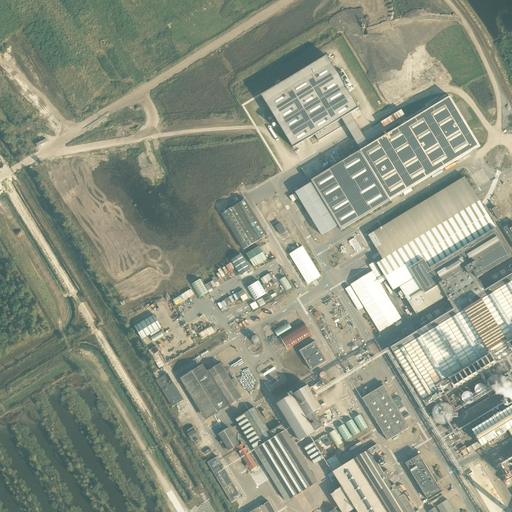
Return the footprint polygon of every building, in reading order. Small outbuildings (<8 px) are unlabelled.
[(327,56),(262,95),(293,148),(315,135),(319,141),(341,128),(337,122),(342,119),(350,114),(359,109),(327,56)] [(365,106),(357,89),(351,91),(360,109),(365,106)] [(450,96),(360,151),(361,153),(387,195),(390,200),(390,201),(480,146),(450,96)] [(383,127),(399,118),(396,112),(380,121),(383,127)] [(360,151),(311,181),(312,182),(338,225),(341,230),(390,200),(387,195),(361,153),(360,151)] [(372,271),(351,284),(376,327),(379,332),(401,318),(398,314),(380,283),(387,279),(393,291),(399,287),(417,315),(447,297),(450,302),(452,306),(445,310),(443,306),(414,324),(416,328),(421,325),(423,330),(391,349),(427,407),(498,363),(510,381),(511,380),(511,355),(511,354),(511,264),(490,278),(495,286),(485,292),(480,284),(477,278),(508,259),(511,256),(511,255),(483,208),(482,206),(481,204),(476,197),(476,196),(474,193),(473,191),(472,191),(464,177),(460,180),(369,236),(376,249),(380,255),(383,260),(377,263),(384,275),(377,279),(372,271)] [(312,182),(295,192),(296,193),(299,198),(322,235),(338,225),(312,182)] [(296,193),(289,197),(293,202),(299,198),(296,193)] [(267,235),(245,200),(222,214),(244,250),(267,235)] [(497,218),(501,216),(496,206),(492,208),(497,218)] [(275,226),(280,235),(286,232),(280,223),(275,226)] [(511,243),(511,232),(510,229),(508,226),(503,229),(511,243)] [(246,254),(254,267),(267,259),(259,246),(246,254)] [(302,246),(289,254),(307,284),(321,276),(302,246)] [(241,254),(231,260),(240,275),(250,269),(241,254)] [(272,279),(274,283),(276,282),(271,272),(260,278),(263,283),(272,279)] [(284,291),(291,288),(286,276),(279,279),(284,291)] [(201,279),(191,284),(199,297),(208,292),(201,279)] [(258,281),(247,288),(255,301),(266,294),(258,281)] [(236,300),(240,297),(243,301),(248,298),(242,289),(233,295),(236,300)] [(189,290),(172,299),(176,305),(192,296),(189,290)] [(325,293),(314,299),(315,302),(326,295),(325,293)] [(263,298),(257,300),(259,306),(265,304),(263,298)] [(253,310),(258,307),(255,301),(250,304),(253,310)] [(134,326),(141,339),(142,339),(148,336),(161,328),(154,315),(134,326)] [(288,322),(274,330),(278,337),(292,328),(288,322)] [(303,323),(269,344),(277,356),(311,335),(303,323)] [(211,326),(199,334),(202,339),(214,331),(211,326)] [(161,330),(150,337),(153,342),(164,335),(161,330)] [(299,351),(311,371),(327,361),(315,342),(299,351)] [(150,349),(148,350),(159,368),(164,365),(156,352),(159,351),(156,346),(150,349)] [(231,380),(221,363),(207,372),(228,406),(242,398),(236,388),(237,386),(236,383),(237,383),(234,379),(231,380)] [(167,387),(166,387),(162,390),(172,407),(184,400),(173,383),(169,385),(168,384),(173,382),(167,374),(156,381),(161,389),(166,386),(167,387)] [(498,382),(498,380),(497,379),(497,378),(495,377),(493,376),(492,377),(491,377),(489,378),(488,380),(487,382),(488,384),(488,385),(489,386),(490,387),(491,387),(492,387),(494,387),(496,387),(496,386),(497,385),(498,384),(498,382)] [(292,391),(294,394),(293,395),(291,393),(289,395),(288,394),(276,401),(300,441),(323,427),(314,413),(321,408),(308,386),(305,387),(303,384),(292,391)] [(486,390),(486,389),(486,388),(486,387),(485,386),(484,385),(482,384),(481,384),(480,384),(478,384),(477,385),(476,385),(475,386),(475,387),(475,389),(475,391),(475,392),(476,393),(476,394),(477,394),(478,395),(480,395),(482,395),(483,394),(484,394),(485,393),(486,392),(486,390)] [(410,428),(384,386),(363,399),(388,441),(410,428)] [(473,399),(473,398),(473,397),(473,396),(472,395),(471,394),(469,393),(468,392),(467,392),(466,392),(464,393),(463,394),(462,395),(462,396),(461,397),(461,398),(462,400),(463,402),(464,403),(465,404),(467,404),(468,404),(469,404),(471,403),(472,402),(473,401),(473,399)] [(452,413),(452,411),(452,409),(451,407),(449,405),(447,404),(446,403),(444,402),(442,402),(440,402),(438,403),(436,404),(434,405),(433,407),(432,408),(431,410),(431,412),(431,414),(432,417),(433,419),(434,420),(436,422),(438,423),(439,423),(442,423),(444,423),(446,423),(448,422),(449,420),(451,418),(452,417),(452,415),(452,413)] [(317,483),(282,425),(270,433),(255,407),(236,419),(286,502),(317,483)] [(511,407),(473,431),(479,441),(481,446),(482,447),(511,428),(511,407)] [(359,415),(353,418),(361,432),(367,428),(368,427),(360,414),(359,415)] [(458,430),(469,423),(466,418),(455,425),(458,430)] [(352,419),(345,423),(353,436),(360,432),(352,419)] [(344,424),(337,428),(345,441),(352,437),(344,424)] [(193,427),(188,430),(187,433),(191,441),(195,442),(200,439),(193,427)] [(229,451),(239,445),(229,428),(219,434),(229,451)] [(335,446),(342,443),(335,429),(328,433),(335,446)] [(327,456),(329,455),(324,448),(322,449),(318,441),(314,443),(313,442),(304,448),(315,465),(327,457),(327,456)] [(243,444),(237,448),(248,465),(246,466),(247,468),(249,467),(251,471),(257,467),(243,444)] [(336,456),(328,462),(334,472),(333,473),(336,476),(331,479),(333,483),(338,491),(331,495),(341,511),(349,511),(352,511),(353,511),(414,511),(404,495),(402,496),(395,485),(392,487),(376,462),(376,461),(379,460),(376,456),(374,453),(376,452),(380,449),(378,445),(376,446),(353,460),(343,467),(336,456)] [(443,493),(420,455),(406,464),(429,501),(443,493)] [(219,468),(223,466),(217,457),(207,463),(213,472),(217,479),(231,503),(236,500),(235,498),(240,495),(225,469),(221,471),(219,468)] [(392,478),(387,470),(383,473),(388,480),(392,478)] [(428,511),(454,511),(447,499),(436,506),(440,511),(437,511),(435,507),(428,511)] [(274,511),(268,501),(264,504),(264,505),(263,506),(262,505),(250,511),(274,511)]
